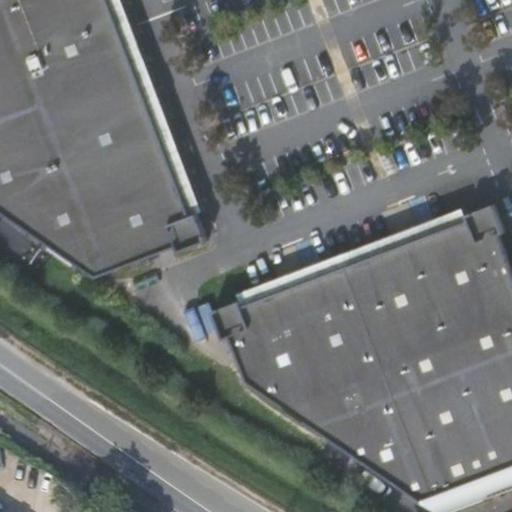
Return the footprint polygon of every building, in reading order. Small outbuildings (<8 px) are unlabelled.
[(202,215),(199,209),(192,212),(145,89),(111,0),(0,0),(0,208),(102,279),(180,243),(182,248),(210,237),(202,215)] [(111,0),(192,212),(199,209),(204,208),(124,0),(111,0)] [(436,511),(440,509),(511,481),(511,265),(499,231),(505,229),(494,201),(466,211),(469,218),(423,235),(347,264),(272,293),(244,303),(241,297),(213,308),(224,336),(230,333),(247,378),(436,511)] [(465,207),(343,253),(347,264),(469,218),(466,211),(465,207)] [(343,253),(240,293),(241,297),(244,303),(347,264),(343,253)]
